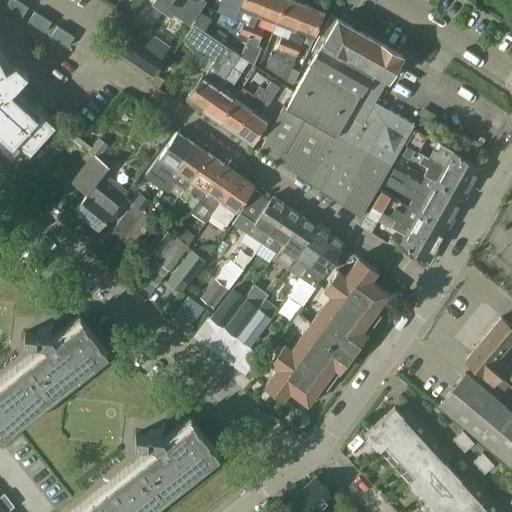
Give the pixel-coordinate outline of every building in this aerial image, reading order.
[(0,0),(0,135),(10,145),(15,140),(29,153),(56,123),(42,110),(38,114),(12,91),(28,74),(17,63),(7,69),(0,55),(0,0)] [(9,0),(5,7),(22,18),(29,7),(17,0),(9,0)] [(176,0),(181,3),(174,13),(190,24),(206,1),(204,0),(176,0)] [(222,0),(218,12),(245,22),(239,38),(248,41),(264,0),(222,0)] [(264,0),(248,41),(242,56),(254,64),(261,47),(258,46),(259,41),(260,42),(264,30),(258,27),(262,17),(277,23),(285,0),(264,0)] [(271,53),(265,67),(278,75),(306,3),(298,0),(285,0),(277,23),(291,29),(287,38),(281,36),(276,48),(274,53),(271,53)] [(306,3),(278,75),(286,81),(292,68),(297,56),(302,44),(301,44),(303,39),(298,37),(299,32),(312,38),(324,9),(306,3)] [(28,22),(45,32),(52,22),(35,11),(28,22)] [(402,54),(330,13),(312,50),(317,53),(286,106),(284,105),(259,149),(360,217),(414,124),(375,101),(402,54)] [(183,39),(214,60),(204,75),(202,74),(186,98),(203,110),(219,85),(240,54),(230,47),(193,24),(183,39)] [(58,26),(51,36),(68,47),(75,36),(58,26)] [(133,33),(120,54),(154,77),(167,57),(164,54),(169,46),(152,34),(147,42),(133,33)] [(219,85),(203,110),(219,121),(236,96),(224,89),(230,80),(234,83),(241,73),(242,73),(250,62),(254,64),(242,56),(240,54),(219,85)] [(292,68),(286,81),(293,84),(299,71),(292,68)] [(236,96),(219,121),(235,132),(265,89),(260,85),(252,96),(254,97),(249,105),(236,96)] [(274,95),(265,89),(235,132),(252,143),(269,119),(260,113),(266,105),(266,106),(274,95)] [(150,129),(151,130),(149,133),(161,142),(164,139),(164,140),(172,129),(159,118),(150,129)] [(414,128),(406,143),(419,150),(427,136),(414,128)] [(164,161),(158,172),(167,178),(193,141),(177,129),(158,157),(164,161)] [(98,229),(127,192),(103,173),(109,165),(98,156),(107,144),(98,137),(88,151),(92,154),(71,182),(87,194),(74,210),(98,229)] [(163,184),(162,186),(169,191),(175,183),(183,189),(208,151),(193,141),(167,178),(163,184)] [(473,181),(481,166),(454,150),(440,143),(436,151),(434,149),(430,157),(473,181)] [(183,189),(179,195),(186,200),(190,194),(198,200),(199,200),(222,162),(208,151),(183,189)] [(423,154),(418,163),(428,168),(424,174),(424,175),(425,174),(464,197),(473,181),(445,166),(430,157),(430,158),(423,154)] [(210,215),(214,211),(215,209),(238,173),(222,162),(199,200),(198,200),(191,210),(190,211),(205,222),(210,215)] [(408,205),(447,227),(456,212),(386,172),(386,173),(389,175),(384,183),(411,198),(408,205)] [(229,221),(253,183),(238,173),(215,209),(214,211),(210,215),(225,225),(228,220),(229,221)] [(407,175),(403,182),(456,212),(464,197),(425,174),(424,175),(421,182),(417,180),(407,175)] [(240,213),(233,223),(251,235),(261,242),(262,241),(270,230),(287,205),(272,195),(268,200),(254,191),(239,212),(240,213)] [(390,196),(381,191),(372,205),(382,210),(390,196)] [(112,230),(123,238),(144,210),(133,202),(112,230)] [(262,241),(261,242),(276,253),(277,251),(283,242),(302,215),(287,205),(270,230),(262,241)] [(410,226),(439,242),(447,227),(408,205),(404,212),(400,210),(395,207),(391,215),(410,226)] [(134,246),(154,219),(144,210),(123,238),(134,246)] [(277,253),(273,259),(287,269),(291,262),(317,225),(302,215),(283,242),(277,251),(276,253),(277,253)] [(396,218),(391,227),(405,235),(401,243),(429,260),(430,259),(439,242),(410,226),(396,218)] [(300,277),(304,270),(329,234),(317,225),(291,262),(287,269),(300,277)] [(146,248),(138,259),(149,268),(158,257),(174,234),(162,226),(146,248)] [(314,287),(344,244),(329,234),(304,270),(300,277),(309,283),(314,287)] [(177,237),(158,261),(170,270),(189,245),(177,237)] [(210,256),(217,246),(205,238),(199,247),(210,256)] [(173,272),(166,281),(181,292),(187,284),(206,260),(192,248),(173,272)] [(372,281),(378,271),(360,258),(347,276),(339,270),(324,290),(332,295),(292,350),(284,344),(270,363),(278,369),(265,387),(284,400),(290,391),(308,405),(322,386),(327,390),(381,316),(376,312),(389,294),(372,281)] [(212,317),(221,324),(223,325),(245,296),(234,288),(212,317)] [(226,327),(237,335),(259,307),(247,298),(226,327)] [(240,338),(250,346),(272,317),(262,309),(240,338)] [(466,357),(466,358),(493,381),(504,391),(510,385),(499,375),(508,364),(497,355),(511,337),(511,325),(501,316),(466,357)] [(40,331),(26,329),(25,338),(45,340),(48,345),(0,382),(0,436),(107,352),(81,319),(58,337),(54,332),(55,329),(40,327),(40,331)] [(250,379),(265,361),(255,353),(240,370),(250,379)] [(438,404),(511,465),(511,409),(466,371),(438,404)] [(395,405),(364,433),(436,511),(503,511),(467,472),(461,478),(445,461),(451,455),(409,409),(403,414),(395,405)] [(151,432),(138,430),(137,439),(156,441),(160,446),(75,511),(143,511),(219,453),(192,420),(169,438),(166,434),(166,430),(152,428),(151,432)] [(474,442),(462,429),(453,438),(464,451),(474,442)] [(473,460),(485,473),(494,464),(482,451),(473,460)] [(291,500),(279,510),(280,511),(314,511),(316,510),(315,508),(332,492),(317,476),(291,500)] [(4,493),(0,496),(0,506),(9,500),(4,493)] [(9,500),(0,506),(0,507),(3,511),(6,511),(14,506),(9,500)]
